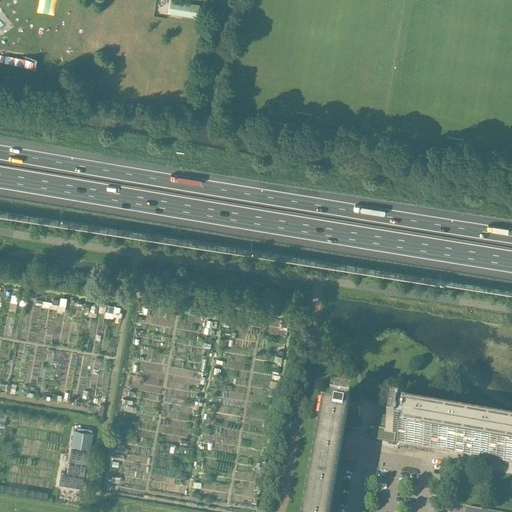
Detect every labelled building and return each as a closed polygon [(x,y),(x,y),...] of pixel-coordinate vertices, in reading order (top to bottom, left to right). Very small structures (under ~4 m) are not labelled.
[(175,0),(169,0),(168,13),(197,17),(199,4),(175,0)] [(330,511),(345,428),(347,428),(347,430),(359,430),(359,420),(359,410),(358,410),(358,411),(349,409),(330,406),(322,405),(321,412),(320,417),(320,418),(316,440),(303,511),(330,511)] [(373,429),(373,430),(376,430),(374,440),(395,444),(396,444),(397,444),(511,464),(511,437),(401,418),(389,416),(388,416),(388,417),(385,417),(381,419),(379,421),(377,423),(376,425),(374,427),(374,429),(373,429)] [(74,430),(71,445),(90,449),(93,433),(74,430)] [(60,472),(58,484),(82,488),(88,452),(70,449),(66,473),(60,472)]
